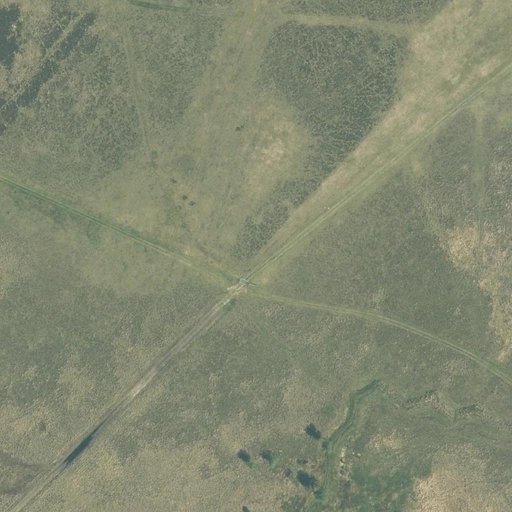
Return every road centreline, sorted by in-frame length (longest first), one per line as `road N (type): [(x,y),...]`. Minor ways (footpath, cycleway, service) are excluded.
road 1 (track): [(14,511),(237,287),(511,65)]
road 2 (track): [(0,177),(213,270),(248,293),(392,321),(511,383)]
